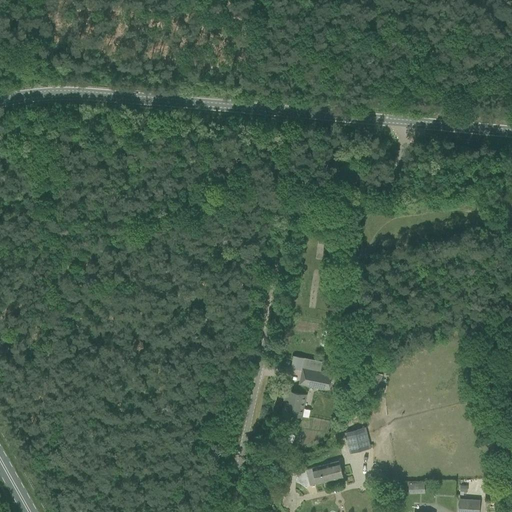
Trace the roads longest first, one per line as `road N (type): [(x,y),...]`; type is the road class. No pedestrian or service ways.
road 1 (unclassified): [(236,511),(289,210),(312,180),(329,173),(388,178),(403,152),(407,121)]
road 2 (tertiary): [(0,101),(64,92),(407,121)]
